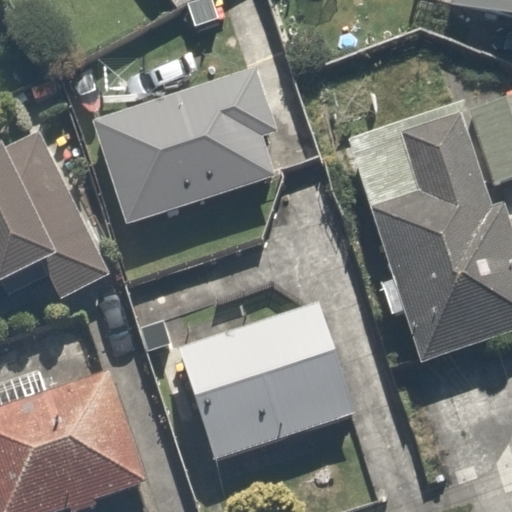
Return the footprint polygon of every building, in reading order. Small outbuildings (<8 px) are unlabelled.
[(157,0),(182,37),(221,10),(214,0),(157,0)] [(511,0),(449,0),(445,19),(511,34),(511,0)] [(254,71),(78,129),(112,231),(287,173),(254,71)] [(511,197),(506,182),(511,179),(511,87),(394,130),(417,194),(358,215),(382,284),(364,291),(379,331),(397,324),(414,372),(511,336),(511,197)] [(0,318),(106,282),(51,123),(0,140),(0,318)] [(317,306),(162,355),(197,465),(351,416),(317,306)] [(0,511),(91,511),(154,492),(115,371),(39,395),(30,366),(0,375),(0,511)]
